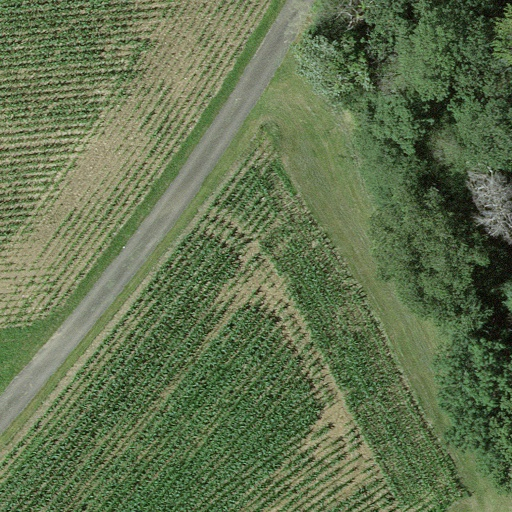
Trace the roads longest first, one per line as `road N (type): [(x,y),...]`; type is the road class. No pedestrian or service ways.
road 1 (track): [(0,416),(171,219),(301,0)]
road 2 (track): [(273,45),(511,445)]
